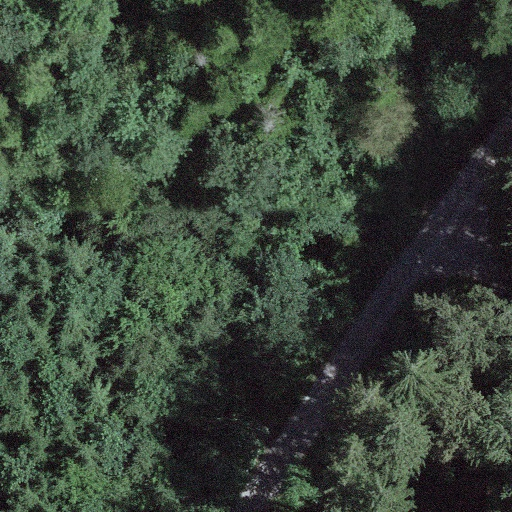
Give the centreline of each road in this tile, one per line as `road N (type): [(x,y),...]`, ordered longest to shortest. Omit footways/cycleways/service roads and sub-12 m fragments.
road 1 (track): [(511,130),(460,189),(232,511)]
road 2 (track): [(329,511),(351,344)]
